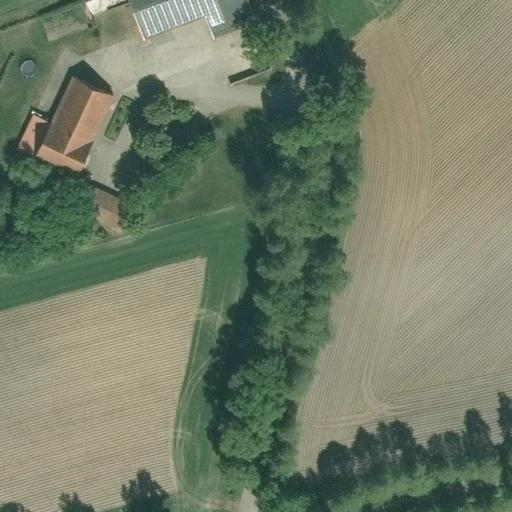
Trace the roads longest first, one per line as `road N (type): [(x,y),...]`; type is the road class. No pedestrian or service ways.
road 1 (residential): [(272,0),(311,108),(321,182),(246,511)]
road 2 (track): [(328,511),(511,476)]
